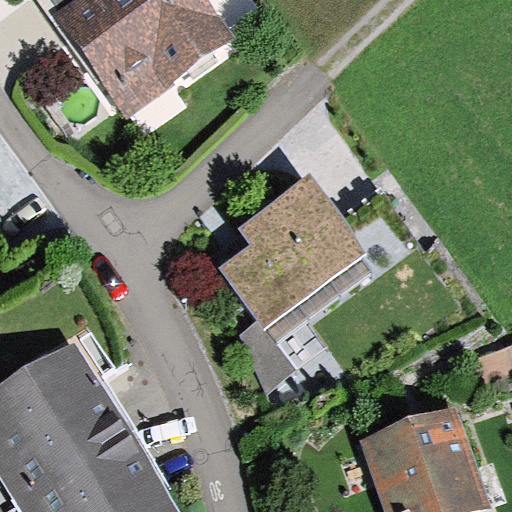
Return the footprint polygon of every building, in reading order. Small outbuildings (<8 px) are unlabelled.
[(46,0),(55,13),(49,17),(125,122),(239,40),(210,0),(46,0)] [(310,176),(238,228),(249,244),(221,265),(275,339),(375,265),(310,176)] [(511,347),(479,360),(489,387),(511,377),(511,347)] [(175,511),(150,471),(103,394),(77,352),(0,399),(0,483),(17,511),(175,511)] [(493,511),(456,410),(367,443),(392,511),(493,511)]
